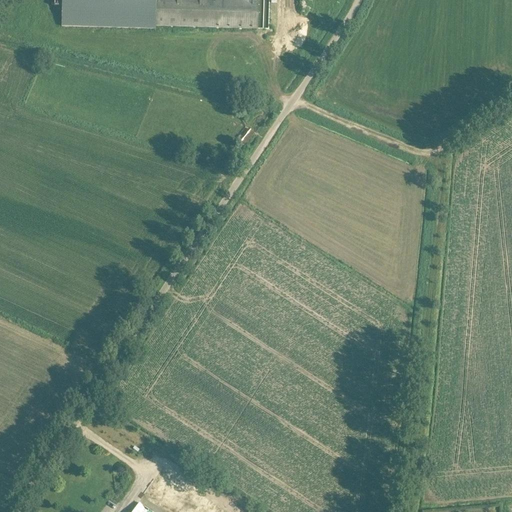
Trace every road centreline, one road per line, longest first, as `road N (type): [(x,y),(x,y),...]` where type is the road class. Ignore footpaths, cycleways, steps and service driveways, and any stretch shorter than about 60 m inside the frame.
road 1 (unclassified): [(12,511),(356,0)]
road 2 (track): [(293,100),(431,154),(440,167),(404,511)]
